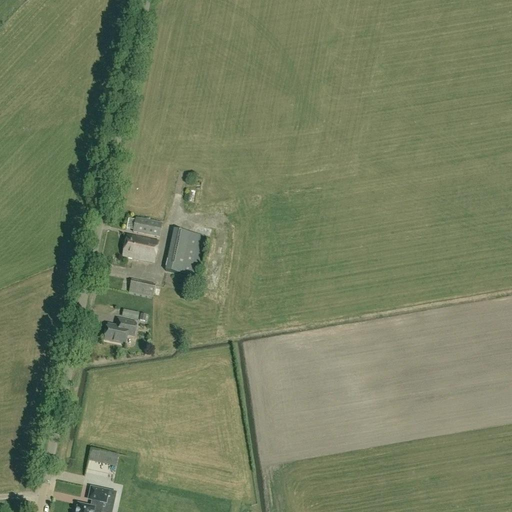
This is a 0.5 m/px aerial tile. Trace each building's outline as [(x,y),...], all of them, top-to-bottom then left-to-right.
[(141,192),(165,197),(164,200),(174,202),(177,190),(144,182),(141,192)] [(167,217),(167,209),(137,207),(136,216),(167,217)] [(160,238),(163,224),(136,220),(134,233),(160,238)] [(173,231),(165,272),(195,278),(203,237),(173,231)] [(123,258),(154,264),(159,243),(127,236),(123,258)] [(129,293),(153,299),(156,286),(132,281),(129,293)] [(133,337),(136,325),(118,320),(116,328),(108,326),(104,341),(125,345),(127,335),(133,337)] [(101,511),(104,504),(107,505),(110,492),(90,487),(88,501),(92,502),(91,508),(78,506),(77,511),(101,511)]
